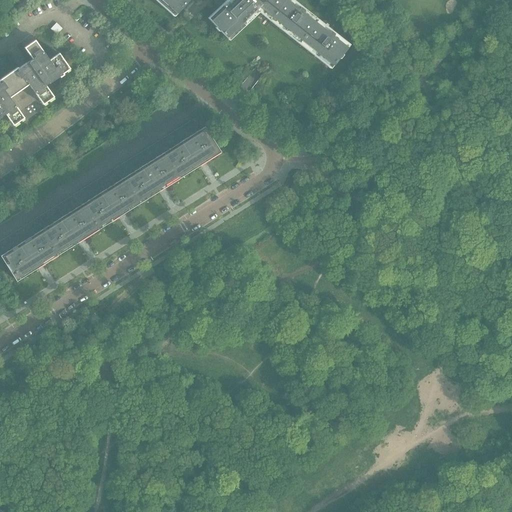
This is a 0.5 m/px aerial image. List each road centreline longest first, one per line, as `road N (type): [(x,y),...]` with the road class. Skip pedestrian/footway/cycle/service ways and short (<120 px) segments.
road 1 (residential): [(0,344),(278,166),(275,149),(155,49)]
road 2 (residential): [(0,168),(155,49)]
